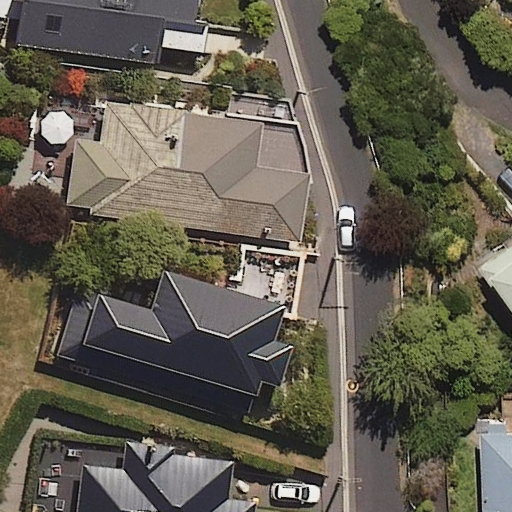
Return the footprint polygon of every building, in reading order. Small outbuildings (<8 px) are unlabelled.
[(0,0),(0,14),(15,17),(11,47),(155,65),(157,49),(198,54),(201,23),(186,22),(189,0),(0,0)] [(253,126),(100,105),(94,146),(69,143),(60,211),(292,244),(301,179),(246,171),(253,126)] [(511,244),(479,270),(511,312),(511,244)] [(216,279),(213,290),(159,273),(148,310),(75,288),(53,360),(242,417),(251,389),(270,395),(283,351),(264,345),(272,319),(291,325),(299,255),(238,249),(228,282),(216,279)] [(511,511),(511,403),(508,404),(509,432),(481,433),(483,511),(511,511)] [(226,464),(120,453),(118,473),(78,469),(72,511),(248,511),(249,506),(221,503),(226,464)]
